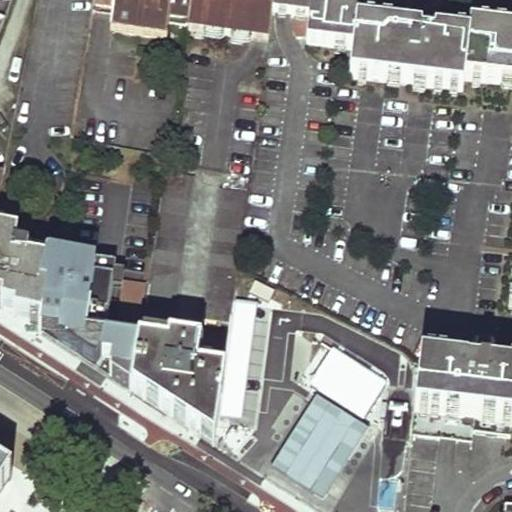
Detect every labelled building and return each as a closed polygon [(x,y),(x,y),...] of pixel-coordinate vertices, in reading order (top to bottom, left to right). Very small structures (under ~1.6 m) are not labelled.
[(95,0),(93,14),(112,17),(110,26),(111,29),(113,32),(116,34),(158,39),(162,39),(165,37),(166,34),(167,24),(187,27),(191,0),(95,0)] [(272,0),(191,0),(187,27),(187,31),(267,42),(271,15),(272,0)] [(310,0),(272,0),(271,15),(278,16),(308,20),(310,0)] [(310,0),(308,20),(304,45),(352,51),(355,25),(358,0),(310,0)] [(355,25),(352,51),(348,78),(462,92),(464,80),(469,40),(433,35),(433,39),(419,38),(420,33),(355,25)] [(511,86),(511,32),(470,27),(469,40),(464,80),(511,86)] [(70,146),(64,180),(90,186),(98,187),(104,151),(70,146)] [(142,157),(131,232),(155,236),(164,175),(166,161),(142,157)] [(155,236),(140,335),(169,339),(192,179),(164,175),(155,236)] [(64,180),(60,205),(85,210),(90,186),(64,180)] [(43,292),(40,323),(39,334),(111,380),(123,308),(87,300),(68,297),(82,233),(100,237),(105,214),(94,212),(98,187),(90,186),(85,210),(60,205),(52,250),(48,261),(38,291),(43,292)] [(218,191),(201,320),(230,323),(237,268),(247,195),(218,191)] [(82,233),(68,297),(87,300),(100,237),(82,233)] [(0,235),(0,308),(13,311),(12,317),(40,323),(43,292),(38,291),(48,261),(26,257),(27,246),(14,244),(15,239),(0,235)] [(168,344),(169,339),(140,335),(131,394),(214,447),(223,377),(196,373),(200,348),(168,344)] [(386,385),(322,344),(299,379),(363,421),(386,385)] [(511,374),(421,364),(412,437),(438,440),(472,444),(474,431),(511,435),(511,425),(511,374)] [(368,431),(317,398),(271,470),(323,502),(351,458),(368,431)] [(0,471),(0,495),(11,479),(0,471)]
